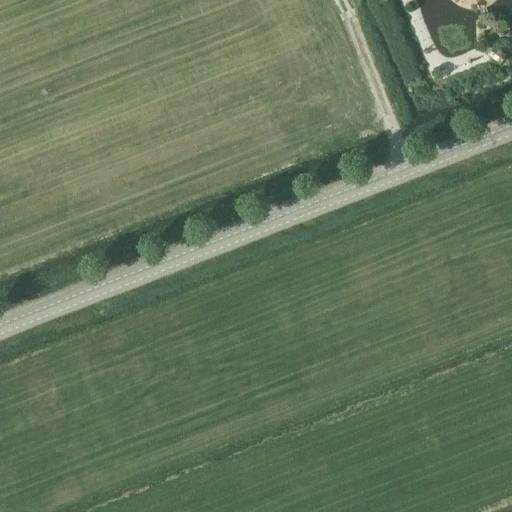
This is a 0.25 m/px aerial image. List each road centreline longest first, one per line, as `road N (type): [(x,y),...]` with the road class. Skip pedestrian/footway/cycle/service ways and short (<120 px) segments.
road 1 (unclassified): [(0,330),(511,128)]
road 2 (track): [(411,168),(338,0)]
